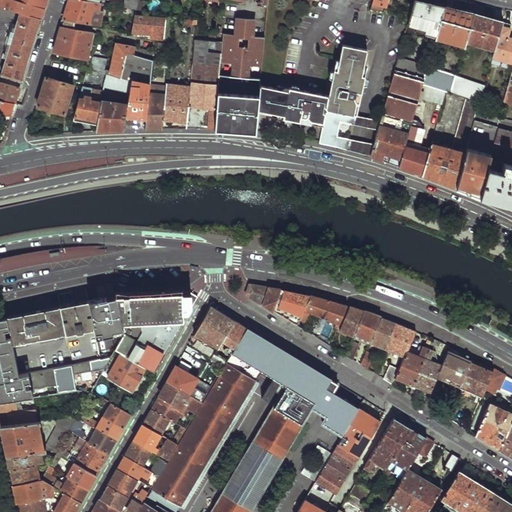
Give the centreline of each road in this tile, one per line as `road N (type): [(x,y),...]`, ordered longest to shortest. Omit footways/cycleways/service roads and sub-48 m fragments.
road 1 (residential): [(511,474),(216,293)]
road 2 (primary): [(0,193),(222,161),(331,170)]
road 3 (primary): [(17,162),(170,146),(249,151),(331,170)]
road 4 (primary): [(511,354),(393,295),(284,265),(214,257)]
road 5 (residential): [(84,511),(216,293)]
road 6 (primary): [(214,257),(124,238),(0,251)]
road 7 (primary): [(214,257),(99,265),(0,286)]
road 8 (primary): [(331,170),(511,237)]
road 9 (residential): [(17,162),(19,123),(57,0)]
